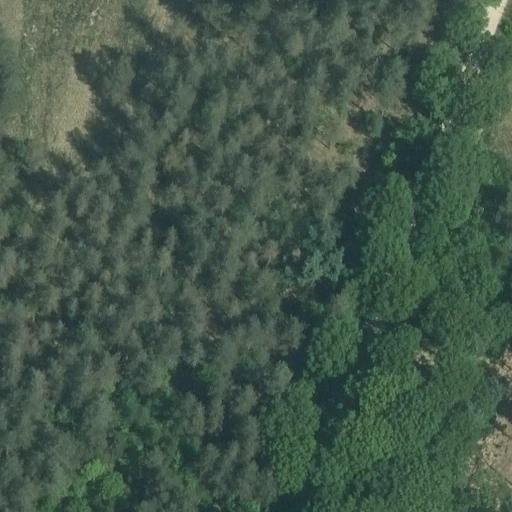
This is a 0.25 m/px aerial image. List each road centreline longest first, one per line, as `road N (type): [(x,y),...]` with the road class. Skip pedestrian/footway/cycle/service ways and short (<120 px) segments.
road 1 (track): [(299,511),(494,0)]
road 2 (track): [(511,316),(374,314)]
